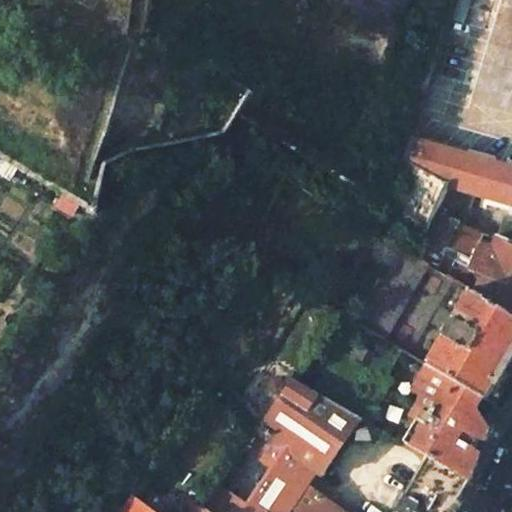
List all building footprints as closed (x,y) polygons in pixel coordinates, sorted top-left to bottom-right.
[(41,3),(0,10),(0,37),(46,29),(41,3)] [(445,183),(432,211),(459,221),(465,224),(476,194),(511,205),(511,168),(410,138),(403,161),(415,167),(445,183)] [(438,270),(511,316),(511,242),(465,224),(459,221),(438,270)] [(399,247),(354,322),(405,352),(431,367),(494,405),(511,374),(511,373),(506,370),(511,359),(511,316),(438,270),(399,247)] [(296,381),(359,418),(370,425),(396,381),(390,376),(405,352),(354,322),(337,312),(296,381)] [(396,381),(370,425),(374,427),(385,433),(405,445),(425,414),(420,410),(427,397),(418,390),(431,367),(417,360),(405,352),(390,376),(396,381)] [(475,454),(482,443),(486,444),(487,440),(491,431),(486,420),(494,405),(431,367),(418,390),(427,397),(420,410),(425,414),(405,445),(428,458),(470,483),(474,476),(481,457),(475,454)] [(256,433),(214,485),(256,511),(288,511),(292,508),(296,511),(340,511),(311,490),(310,491),(304,487),(316,470),(324,476),(333,463),(331,462),(348,436),(359,418),(296,381),(293,380),(256,433)] [(370,425),(359,418),(348,436),(374,427),(370,425)] [(453,511),(470,483),(428,458),(417,478),(412,475),(409,480),(414,483),(398,511),(453,511)] [(256,511),(214,485),(199,505),(208,511),(209,511),(256,511)] [(152,511),(131,497),(119,511),(209,511),(208,511),(207,511),(152,511)]
